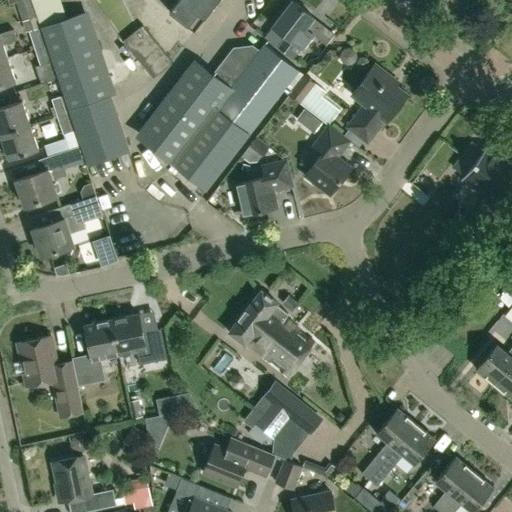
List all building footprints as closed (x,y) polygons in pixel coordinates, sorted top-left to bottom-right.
[(37,17),(31,0),(15,0),(23,21),(37,17)] [(178,0),(169,12),(188,25),(194,30),(218,0),(178,0)] [(279,47),(305,67),(311,59),(307,56),(309,53),(303,49),(314,35),(305,28),(314,17),(293,0),(273,26),(287,36),(279,47)] [(70,111),(76,129),(87,164),(130,150),(112,94),(116,93),(88,11),(42,26),(59,78),(64,95),(70,111)] [(173,61),(143,24),(123,41),(153,78),(173,61)] [(47,44),(41,27),(29,31),(35,48),(47,44)] [(0,59),(8,57),(3,43),(17,39),(14,28),(0,32),(0,59)] [(52,60),(47,44),(35,48),(40,64),(52,60)] [(207,188),(283,89),(289,93),(304,74),(265,44),(259,51),(252,45),(234,47),(213,74),(195,59),(136,134),(207,188)] [(0,86),(16,82),(8,57),(0,59),(0,86)] [(52,60),(40,64),(35,66),(40,84),(59,78),(52,60)] [(352,94),(365,104),(348,127),(366,141),(383,119),(386,121),(407,94),(388,79),(390,76),(375,64),(352,94)] [(314,101),(310,105),(336,130),(349,116),(334,102),(338,98),(318,80),(305,93),(314,101)] [(70,111),(64,95),(52,99),(57,115),(70,111)] [(0,107),(0,132),(1,134),(30,124),(22,100),(0,107)] [(76,129),(70,111),(57,115),(63,133),(76,129)] [(38,149),(30,124),(1,134),(9,158),(38,149)] [(329,125),(314,145),(300,163),(309,169),(305,174),(330,194),(351,167),(338,157),(350,141),(329,125)] [(270,146),(256,136),(249,145),(263,155),(270,146)] [(492,234),(511,220),(511,219),(497,208),(511,189),(511,168),(485,148),(483,151),(473,142),(453,167),(464,176),(461,179),(462,180),(462,181),(485,198),(470,217),(492,234)] [(25,206),(58,195),(53,179),(67,175),(65,168),(85,161),(80,145),(39,160),(43,171),(16,180),(25,206)] [(286,160),(262,166),(264,176),(237,183),(244,215),(277,207),(273,190),(292,185),(286,160)] [(55,221),(32,229),(41,256),(74,245),(70,233),(86,228),(83,218),(102,211),(97,195),(52,210),(55,221)] [(144,226),(137,198),(121,202),(128,230),(144,226)] [(470,254),(459,240),(453,234),(452,235),(436,249),(453,270),(470,254)] [(511,269),(506,264),(496,275),(511,289),(511,269)] [(314,342),(285,319),(288,315),(276,305),(278,303),(261,290),(228,331),(246,345),(247,343),(288,375),(314,342)] [(300,303),(289,294),(281,302),(293,312),(300,303)] [(139,313),(111,319),(118,354),(137,350),(140,364),(166,358),(160,328),(143,332),(139,313)] [(118,354),(111,319),(84,324),(90,354),(72,358),(78,385),(105,380),(101,358),(118,354)] [(51,335),(18,342),(27,386),(53,381),(60,417),(83,412),(72,362),(57,365),(51,335)] [(495,384),(511,363),(511,346),(507,352),(497,343),(476,368),(495,384)] [(511,363),(495,384),(511,397),(511,363)] [(271,398),(254,420),(279,439),(296,417),(271,398)] [(369,479),(383,463),(416,423),(398,407),(377,432),(388,441),(369,464),(362,473),(369,479)] [(415,463),(435,438),(416,423),(383,463),(369,479),(377,486),(403,454),(415,463)] [(274,455),(244,442),(239,454),(215,444),(203,472),(236,486),(244,466),(266,475),(274,455)] [(441,511),(476,471),(457,454),(434,481),(445,490),(433,505),(441,511)] [(53,461),(61,500),(71,498),(73,511),(83,511),(117,505),(113,488),(91,493),(83,455),(53,461)] [(294,490),(304,466),(284,458),(275,482),(294,490)] [(472,511),(494,487),(476,471),(441,511),(453,511),(461,503),(470,511),(472,511)] [(182,477),(176,490),(167,511),(230,511),(202,501),(208,488),(182,477)] [(155,484),(138,485),(140,511),(157,510),(155,484)] [(373,511),(390,511),(392,511),(364,487),(355,496),(373,511)] [(294,511),(335,511),(331,491),(292,499),(294,511)]
